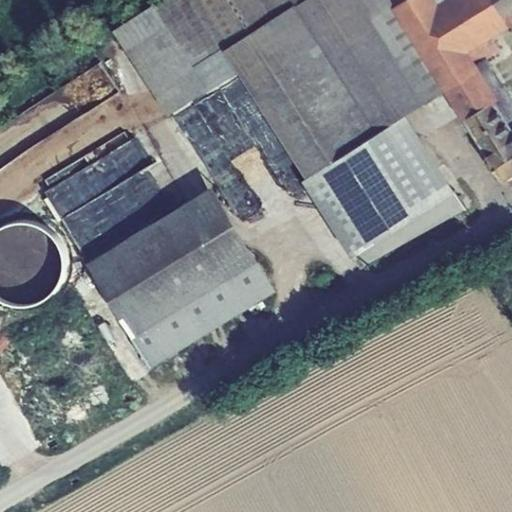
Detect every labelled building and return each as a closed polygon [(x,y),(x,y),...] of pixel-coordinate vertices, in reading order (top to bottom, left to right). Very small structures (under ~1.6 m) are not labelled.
[(167,0),(115,32),(170,116),(241,76),(308,181),(305,183),(353,260),(360,256),(457,193),(408,120),(446,95),(391,0),(167,0)] [(511,0),(391,0),(446,95),(463,122),(467,120),(496,104),(501,101),(478,65),(470,54),(494,40),(511,28),(511,0)] [(488,59),(489,60),(502,51),(494,40),(470,54),(478,65),(488,59)] [(511,123),(511,97),(489,60),(488,59),(478,65),(501,101),(496,104),(510,125),(511,123)] [(496,104),(467,120),(491,158),(488,159),(504,186),(511,180),(511,128),(510,125),(496,104)] [(139,133),(47,181),(77,238),(110,221),(99,201),(112,194),(106,184),(133,170),(132,167),(151,157),(139,133)] [(215,186),(185,205),(230,278),(134,337),(153,367),(278,289),(215,186)] [(466,211),(457,193),(360,256),(367,267),(466,211)] [(185,205),(89,264),(134,337),(230,278),(185,205)] [(69,263),(67,248),(60,235),(48,225),(35,220),(20,219),(6,223),(0,227),(0,297),(6,301),(19,305),(33,305),(47,300),(59,291),(66,278),(69,263)]
